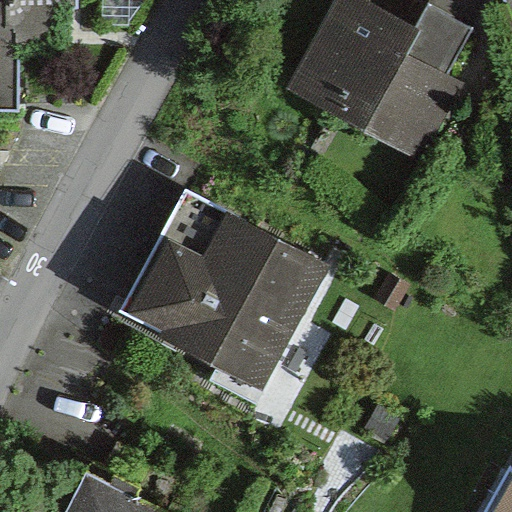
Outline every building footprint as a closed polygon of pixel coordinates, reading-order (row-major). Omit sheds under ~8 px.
[(0,0),(0,116),(17,117),(18,50),(61,51),(61,0),(0,0)] [(421,160),(465,81),(452,74),(477,27),(431,1),(415,29),(363,0),(334,0),(282,94),(358,136),(362,127),(421,160)] [(257,396),(322,267),(181,195),(115,324),(257,396)] [(82,511),(202,511),(204,510),(110,461),(82,511)] [(479,511),(511,511),(511,470),(499,474),(479,511)]
